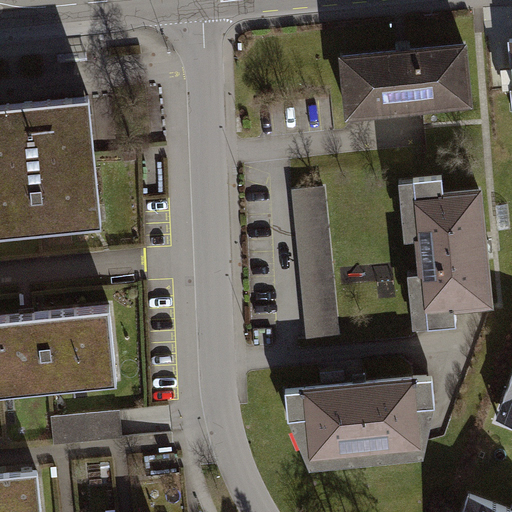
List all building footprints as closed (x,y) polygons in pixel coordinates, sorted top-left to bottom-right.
[(343,52),(348,111),(469,100),(463,40),(343,52)] [(96,94),(0,104),(0,232),(108,223),(96,94)] [(296,182),(307,335),(341,333),(330,180),(296,182)] [(404,192),(415,308),(485,301),(474,185),(404,192)] [(100,308),(0,316),(0,391),(105,382),(100,308)] [(288,388),(296,460),(415,448),(407,376),(288,388)] [(511,379),(498,416),(511,421),(511,379)] [(53,410),(54,440),(125,436),(123,406),(53,410)] [(37,511),(34,473),(1,475),(4,511),(37,511)] [(460,511),(511,511),(511,506),(468,491),(460,511)]
